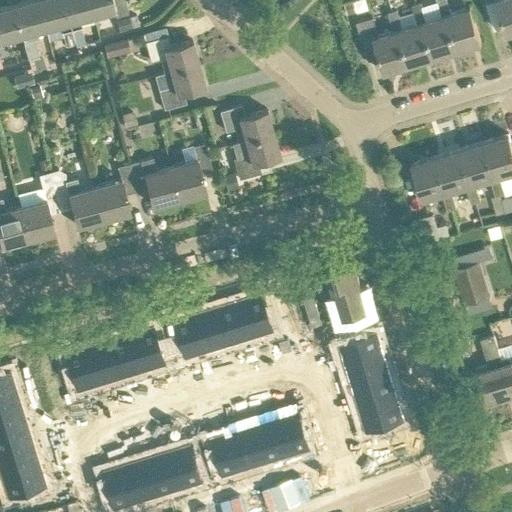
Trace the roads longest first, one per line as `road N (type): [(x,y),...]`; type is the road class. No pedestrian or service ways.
road 1 (residential): [(0,298),(373,199)]
road 2 (residential): [(456,469),(373,199)]
road 3 (residential): [(354,129),(213,0)]
road 4 (residential): [(354,129),(511,80)]
road 5 (unclassified): [(340,511),(456,469)]
